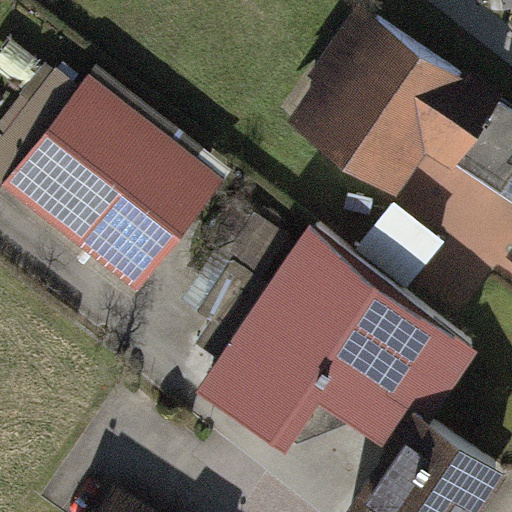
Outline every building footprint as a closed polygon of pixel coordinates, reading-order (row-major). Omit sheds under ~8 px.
[(511,90),(367,2),(293,121),(405,190),(371,244),(455,294),(492,234),(511,246),(511,90)] [(234,178),(96,76),(15,184),(153,286),(234,178)] [(258,214),(241,254),(273,268),(290,228),(258,214)] [(497,338),(323,226),(222,381),(315,442),(345,396),(410,438),(363,511),(364,511),(503,511),(511,499),(511,437),(455,401),(497,338)] [(176,511),(127,478),(103,511),(176,511)]
